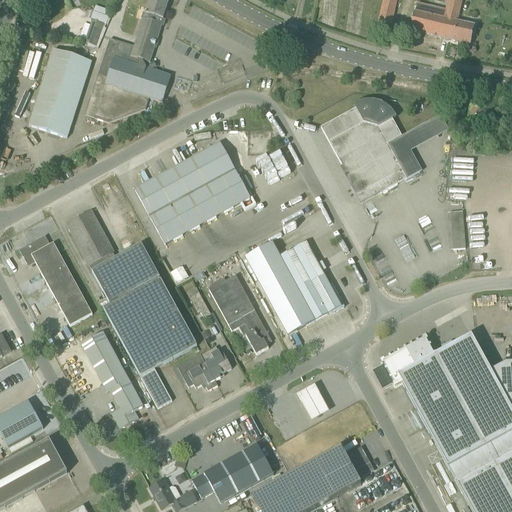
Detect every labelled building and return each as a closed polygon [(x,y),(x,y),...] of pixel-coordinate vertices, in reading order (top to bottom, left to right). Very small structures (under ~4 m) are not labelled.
[(109,124),(146,108),(149,99),(162,103),(171,76),(148,69),(169,1),(165,0),(122,0),(86,117),(109,124)] [(462,0),(448,0),(445,11),(417,5),(415,13),(410,32),(470,46),(474,27),(457,23),(462,0)] [(96,48),(104,25),(92,21),(84,44),(96,48)] [(92,64),(53,51),(29,128),(67,140),(92,64)] [(388,145),(402,138),(393,121),(396,119),(394,116),(392,113),(390,110),(387,108),(384,106),(381,104),(378,103),(374,102),(371,102),(367,102),(363,103),(360,103),(357,105),(353,106),(356,110),(321,129),(329,143),(361,202),(379,192),(381,195),(407,181),(388,145)] [(480,134),(483,111),(470,110),(468,132),(480,134)] [(165,247),(190,233),(250,200),(220,145),(135,191),(150,219),(165,247)] [(125,255),(142,246),(111,190),(110,187),(53,218),(54,221),(103,310),(110,306),(94,277),(127,259),(125,255)] [(463,250),(462,227),(457,227),(457,214),(448,215),(450,250),(463,250)] [(28,268),(35,264),(31,256),(50,246),(45,238),(19,252),(28,268)] [(93,316),(59,254),(54,245),(50,246),(31,256),(35,264),(70,328),(93,316)] [(330,287),(322,273),(307,245),(280,259),(272,245),(245,260),(288,337),(332,314),(332,315),(344,309),(332,286),(330,287)] [(142,246),(125,255),(127,259),(94,277),(110,306),(103,310),(158,410),(172,403),(155,371),(169,363),(197,348),(160,280),(142,246)] [(188,300),(194,310),(200,307),(206,317),(210,315),(199,294),(188,300)] [(269,339),(255,313),(242,320),(250,335),(245,337),(256,357),(268,350),(264,342),(269,339)] [(128,382),(122,370),(103,334),(81,346),(107,394),(110,392),(128,382)] [(0,359),(2,358),(2,357),(11,353),(3,338),(0,336),(0,359)] [(402,384),(458,487),(511,457),(511,364),(505,365),(491,373),(471,337),(452,348),(435,357),(398,378),(402,384)] [(398,378),(435,357),(426,340),(382,364),(395,388),(402,384),(398,378)] [(219,377),(232,371),(224,356),(211,363),(207,355),(210,353),(209,353),(201,357),(213,381),(215,383),(221,380),(219,377)] [(194,387),(195,390),(201,387),(203,390),(205,388),(208,393),(218,388),(215,383),(213,381),(201,357),(178,370),(189,390),(194,387)] [(112,416),(114,421),(120,431),(135,423),(134,420),(137,418),(134,414),(143,409),(128,382),(110,392),(121,411),(112,416)] [(315,382),(298,392),(312,419),(330,409),(315,382)] [(28,403),(0,419),(0,434),(8,449),(43,430),(28,403)] [(49,442),(0,469),(0,511),(67,475),(49,442)] [(192,482),(202,500),(214,494),(220,505),(273,476),(257,446),(192,482)] [(357,482),(374,472),(361,449),(344,458),(340,449),(275,485),(289,511),(303,511),(358,482),(357,482)] [(511,511),(511,457),(458,487),(471,511),(511,511)] [(187,462),(185,461),(177,459),(175,468),(184,470),(187,462)] [(177,485),(180,491),(190,484),(186,479),(177,485)] [(176,503),(164,482),(150,490),(161,511),(172,506),(174,511),(180,511),(197,503),(191,493),(181,498),(182,500),(176,503)]
